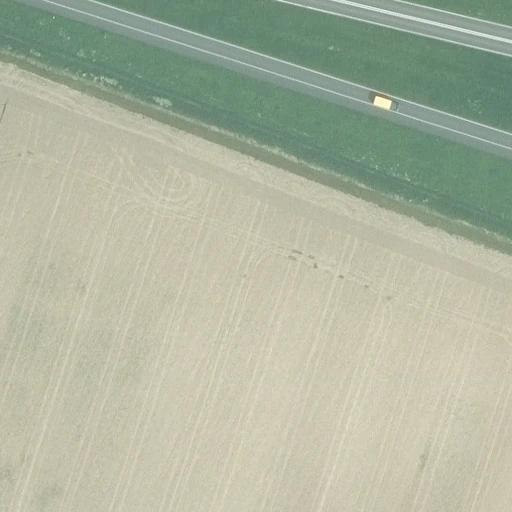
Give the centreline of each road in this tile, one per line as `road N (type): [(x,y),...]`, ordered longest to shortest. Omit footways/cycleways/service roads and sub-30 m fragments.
road 1 (trunk): [(64,0),(511,144)]
road 2 (trunk): [(511,42),(332,0)]
